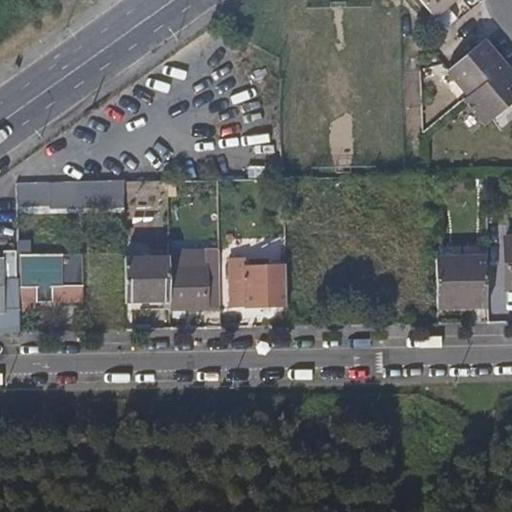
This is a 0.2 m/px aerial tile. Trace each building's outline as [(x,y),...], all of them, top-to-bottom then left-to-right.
[(419,0),(433,16),(451,0),(419,0)] [(503,62),(483,38),(447,69),(468,93),(503,62)] [(511,72),(503,62),(468,93),(464,97),(485,122),(491,117),(509,101),(511,99),(511,72)] [(445,70),(438,75),(460,100),(464,97),(468,93),(447,69),(445,70)] [(511,119),(511,104),(509,101),(491,117),(499,130),(511,119)] [(180,179),(166,179),(167,218),(181,219),(180,179)] [(35,182),(17,182),(18,203),(35,203),(35,182)] [(511,236),(503,237),(504,287),(511,287),(511,236)] [(83,252),(19,255),(19,275),(24,275),(24,286),(36,286),(36,299),(52,299),(52,286),(83,283),(83,252)] [(168,252),(168,256),(169,298),(169,311),(185,311),(185,315),(197,315),(197,312),(219,313),(218,252),(168,252)] [(485,255),(435,255),(436,304),(486,303),(485,255)] [(168,256),(123,257),(123,299),(169,298),(168,256)] [(244,256),(228,257),(230,306),(286,304),(285,263),(244,265),(244,256)] [(0,257),(0,311),(3,312),(3,330),(19,330),(18,305),(3,306),(3,257),(0,257)]
